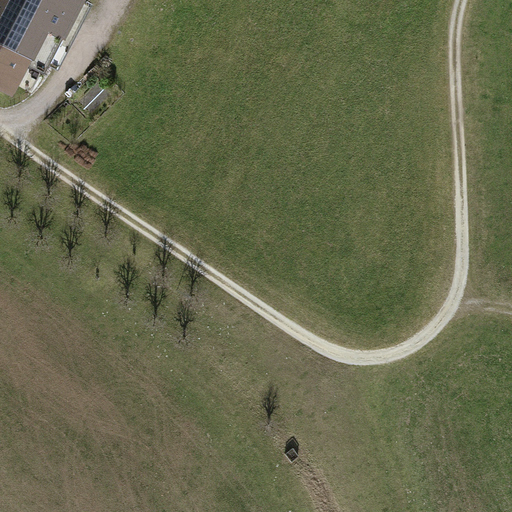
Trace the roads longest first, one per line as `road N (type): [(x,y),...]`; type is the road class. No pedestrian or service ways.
road 1 (track): [(511,309),(459,298),(450,319),(411,348),(360,355),(294,328),(0,126)]
road 2 (track): [(464,0),(459,298)]
